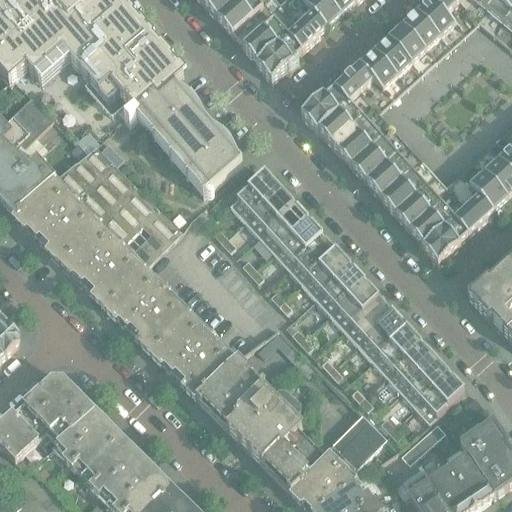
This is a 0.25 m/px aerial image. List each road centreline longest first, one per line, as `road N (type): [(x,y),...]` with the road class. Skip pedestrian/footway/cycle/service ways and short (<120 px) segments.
road 1 (residential): [(432,308),(266,129)]
road 2 (residential): [(243,511),(71,339)]
road 3 (residential): [(266,129),(407,0)]
road 4 (residential): [(266,129),(150,0)]
road 5 (residential): [(511,408),(432,308)]
